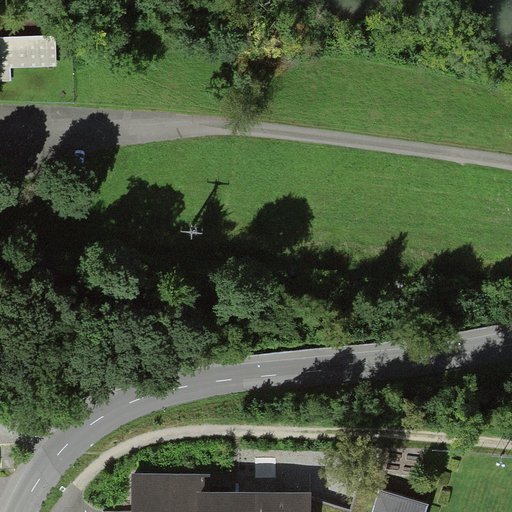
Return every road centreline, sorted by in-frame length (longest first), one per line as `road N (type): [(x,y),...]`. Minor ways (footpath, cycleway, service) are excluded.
road 1 (tertiary): [(511,345),(150,395),(63,448),(21,511)]
road 2 (residential): [(0,117),(215,124),(511,161)]
road 3 (track): [(59,511),(100,463),(130,444),(173,433),(401,435),(511,446)]
